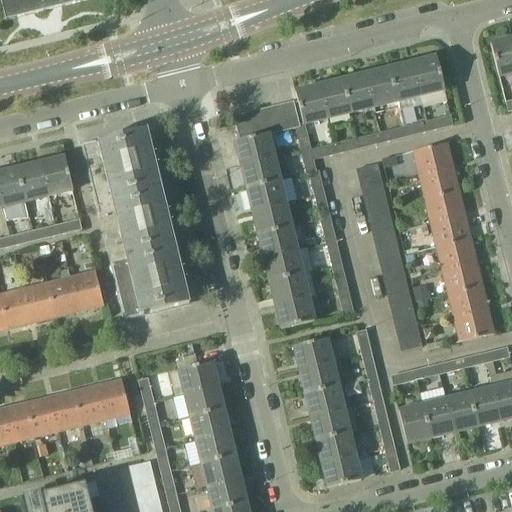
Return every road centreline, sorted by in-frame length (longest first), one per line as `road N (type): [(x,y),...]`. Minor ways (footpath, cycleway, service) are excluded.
road 1 (residential): [(286,511),(182,85)]
road 2 (residential): [(182,85),(455,16)]
road 3 (residential): [(511,247),(455,16)]
road 4 (residential): [(0,129),(182,85)]
road 5 (residential): [(511,467),(331,511)]
road 6 (tertiary): [(170,33),(53,73)]
road 7 (tertiary): [(53,73),(174,52)]
